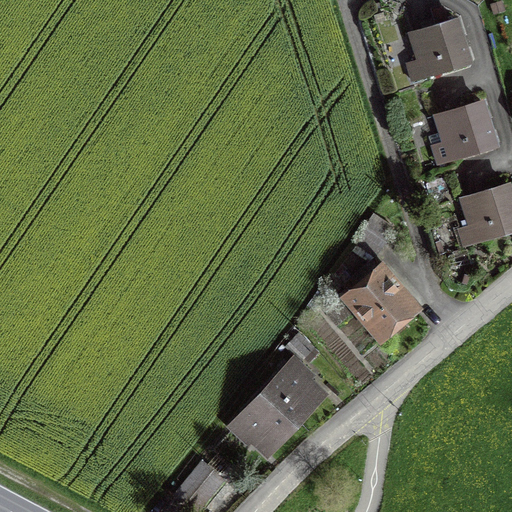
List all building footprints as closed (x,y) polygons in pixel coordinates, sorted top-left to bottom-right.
[(425,75),(470,63),(458,19),(413,31),(425,75)] [(494,143),(481,102),(438,116),(451,156),(494,143)] [(511,228),(511,197),(508,183),(462,197),(474,239),(511,228)] [(356,241),(374,257),(390,237),(371,222),(356,241)] [(380,269),(352,293),(384,330),(412,306),(380,269)] [(301,332),(292,341),(306,355),(315,346),(301,332)] [(292,362),(265,390),(235,421),(255,440),(266,451),(296,419),(323,392),(312,382),(292,362)] [(204,461),(174,495),(193,511),(196,511),(225,479),(235,487),(244,476),(228,462),(219,473),(204,461)]
